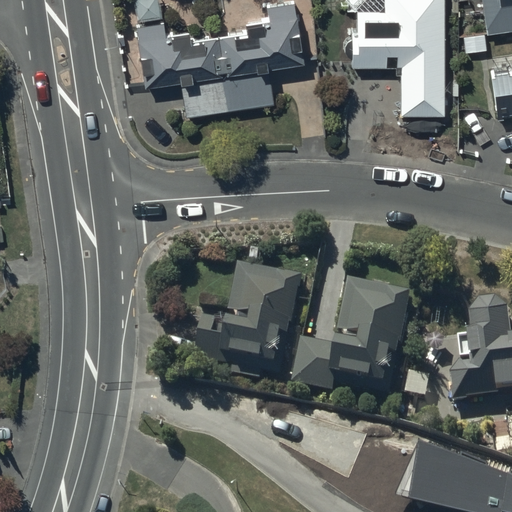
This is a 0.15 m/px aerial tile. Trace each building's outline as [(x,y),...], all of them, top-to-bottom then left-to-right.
[(159,0),(134,0),(137,19),(162,15),(159,0)] [(303,58),(295,0),(290,0),(266,3),(267,15),(244,18),(246,27),(192,35),(191,26),(171,29),(172,34),(165,35),(163,20),(136,24),(144,81),(181,77),(185,111),(273,99),(268,63),(303,58)] [(446,111),(444,0),(348,0),(356,8),(357,28),(352,28),(352,64),(400,64),(401,111),(446,111)] [(511,0),(482,0),(487,29),(511,24),(511,0)] [(511,65),(491,69),(498,117),(511,114),(511,65)] [(300,277),(238,265),(229,313),(238,315),(237,324),(203,318),(195,360),(233,367),(232,375),(261,381),(262,375),(281,378),(300,277)] [(336,346),(301,340),(292,385),(333,393),(335,385),(391,396),(411,293),(389,289),(391,281),(372,277),(370,286),(348,281),(338,333),(347,335),(345,344),(336,342),(336,346)] [(511,340),(511,341),(509,311),(508,310),(507,309),(506,307),(505,306),(504,305),(503,304),(502,304),(501,303),(500,302),(498,301),(497,301),(495,301),(494,300),(493,300),(491,300),(490,300),(488,300),(487,300),(485,300),(484,301),(483,301),(481,302),(480,302),(479,303),(478,304),(476,305),(475,306),(474,307),(473,308),(473,309),(472,310),(471,312),(470,313),(470,314),(470,316),(472,339),(461,340),(464,363),(463,363),(462,364),(461,365),(460,365),(459,366),(458,367),(457,368),(456,369),(455,370),(455,371),(454,372),(453,373),(453,374),(452,375),(452,376),(452,377),(451,377),(451,378),(451,379),(451,380),(450,381),(450,382),(450,383),(453,402),(511,393),(511,340)]
